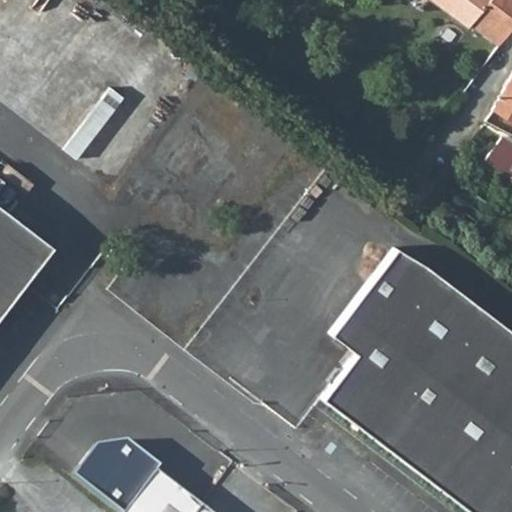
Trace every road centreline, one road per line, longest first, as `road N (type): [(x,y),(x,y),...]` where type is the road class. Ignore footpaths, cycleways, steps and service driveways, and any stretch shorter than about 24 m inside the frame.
road 1 (unclassified): [(348,511),(156,364),(126,351),(63,361),(0,440)]
road 2 (unknown): [(0,144),(48,177),(79,228),(91,272),(90,351)]
road 3 (residential): [(511,52),(434,157)]
